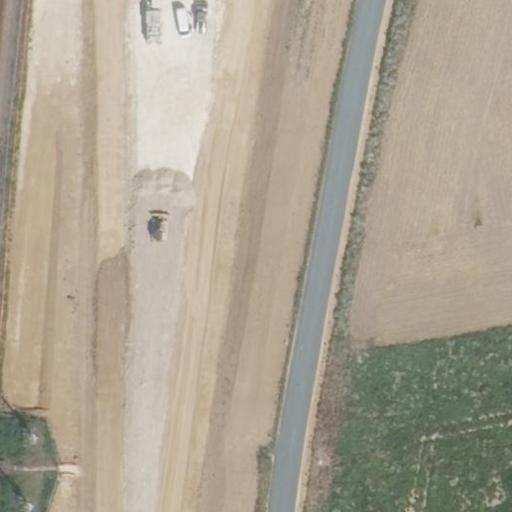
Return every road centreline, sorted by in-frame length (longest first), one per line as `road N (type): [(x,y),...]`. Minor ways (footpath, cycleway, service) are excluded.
road 1 (track): [(280,511),(371,0)]
road 2 (track): [(101,511),(125,0)]
